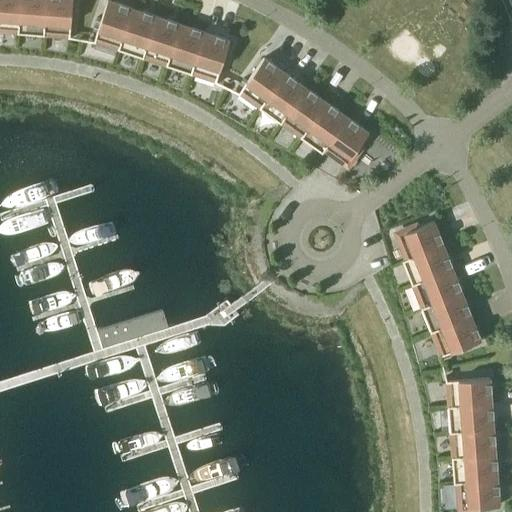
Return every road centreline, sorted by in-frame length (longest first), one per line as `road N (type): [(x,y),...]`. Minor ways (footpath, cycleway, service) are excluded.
road 1 (residential): [(314,204),(259,154),(181,103),(96,72),(0,59)]
road 2 (residential): [(425,511),(419,407),(390,323),(352,257)]
road 3 (residential): [(443,141),(310,26),(246,0)]
road 4 (residential): [(511,282),(494,225),(443,141)]
road 5 (residential): [(352,257),(325,276),(294,266),(284,246),(287,223),(314,204)]
road 6 (residential): [(346,214),(443,141)]
